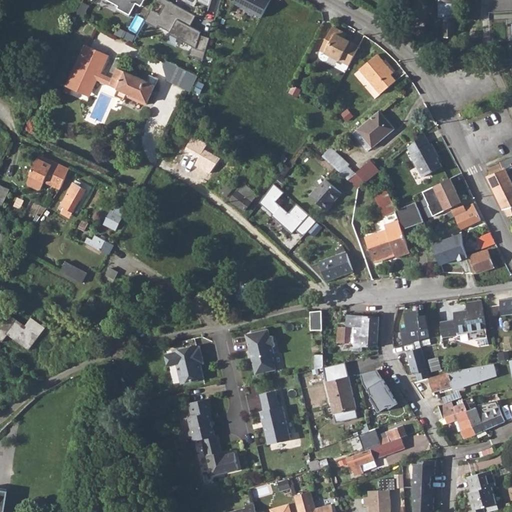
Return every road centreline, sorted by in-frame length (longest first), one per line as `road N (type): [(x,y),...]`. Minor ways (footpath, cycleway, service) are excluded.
road 1 (residential): [(0,425),(53,384),(128,348),(217,329)]
road 2 (residential): [(385,298),(389,358),(450,455),(446,511)]
road 3 (residential): [(404,55),(422,69),(446,112),(511,249)]
road 4 (residential): [(330,304),(169,169)]
road 5 (track): [(169,169),(147,197),(16,134),(0,114)]
road 6 (residential): [(385,298),(511,286)]
